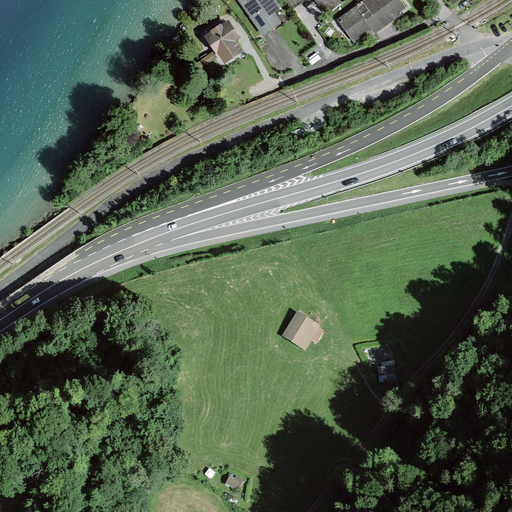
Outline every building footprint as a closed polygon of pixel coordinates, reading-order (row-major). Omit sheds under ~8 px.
[(278,7),(273,0),(240,0),(252,15),(251,16),(263,34),(274,26),(266,16),(278,7)] [(341,2),(339,0),(331,0),(323,6),(328,12),(341,2)] [(399,0),(367,0),(366,1),(375,12),(372,14),(381,27),(397,15),(395,13),(404,6),(399,0)] [(372,14),(375,12),(366,1),(339,20),(353,40),(371,27),(374,32),(381,27),(372,14)] [(236,50),(229,40),(235,36),(228,26),(210,37),(217,48),(219,47),(226,58),(236,50)] [(177,70),(182,60),(167,52),(162,62),(177,70)] [(200,70),(215,59),(212,54),(196,65),(200,70)] [(302,137),(299,130),(287,134),(290,142),(302,137)] [(316,342),(321,334),(316,331),(317,328),(298,316),(292,327),(316,342)] [(379,368),(381,382),(396,379),(394,366),(379,368)] [(236,490),(238,487),(239,488),(243,480),(230,473),(228,477),(230,478),(227,483),(233,485),(232,487),(236,490)]
